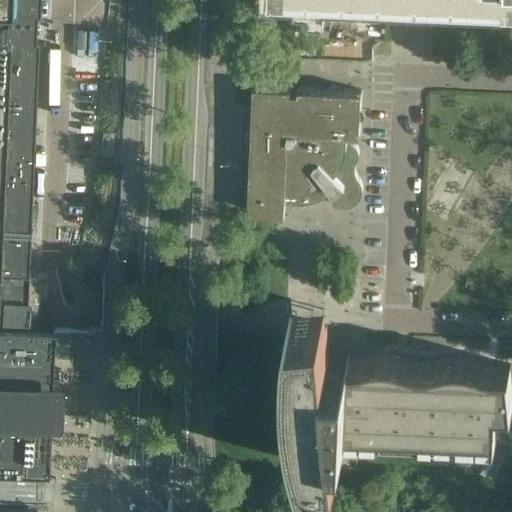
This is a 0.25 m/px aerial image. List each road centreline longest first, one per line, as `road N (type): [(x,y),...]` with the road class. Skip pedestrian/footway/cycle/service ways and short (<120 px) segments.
road 1 (tertiary): [(173,511),(195,0)]
road 2 (tertiary): [(151,0),(133,494)]
road 3 (residential): [(511,325),(391,321),(402,71),(511,75)]
